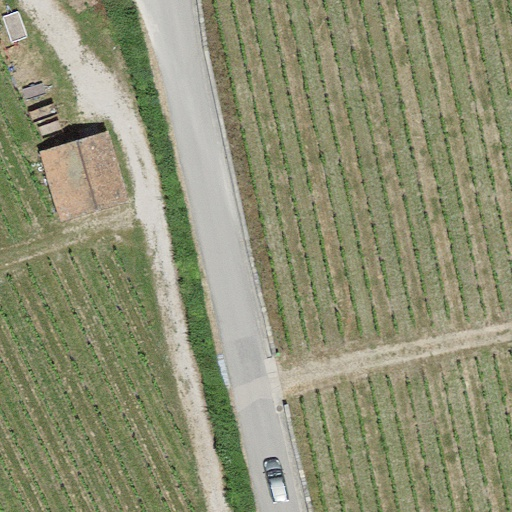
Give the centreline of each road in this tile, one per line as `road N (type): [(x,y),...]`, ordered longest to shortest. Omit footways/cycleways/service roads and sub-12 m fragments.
road 1 (track): [(33,0),(132,130),(216,511)]
road 2 (residential): [(282,511),(168,0)]
